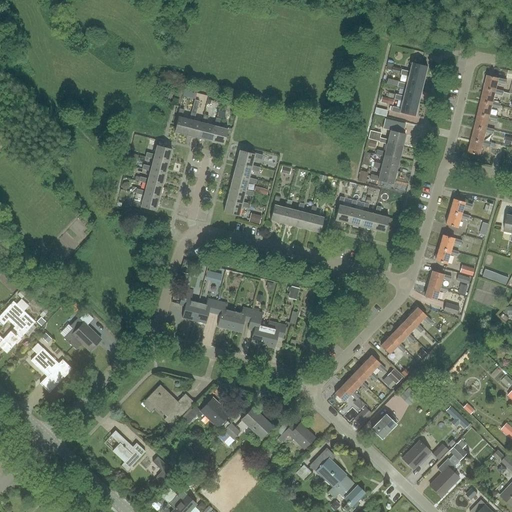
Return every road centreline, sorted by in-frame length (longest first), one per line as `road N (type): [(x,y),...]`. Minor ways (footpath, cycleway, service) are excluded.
road 1 (residential): [(154,340),(180,245),(197,232),(408,284)]
road 2 (residential): [(307,396),(431,511)]
road 3 (residential): [(154,340),(280,373),(307,396)]
road 4 (residential): [(307,396),(408,284)]
road 5 (residential): [(46,437),(154,340)]
road 6 (residential): [(408,284),(442,161)]
